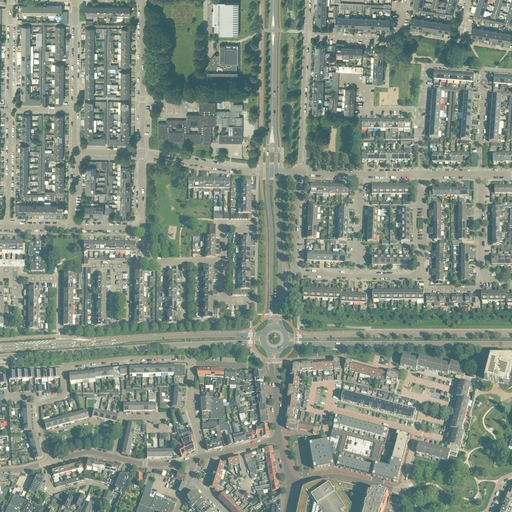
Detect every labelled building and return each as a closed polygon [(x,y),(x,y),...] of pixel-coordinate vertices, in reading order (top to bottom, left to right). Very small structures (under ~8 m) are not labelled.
[(484,10),(486,4),(478,1),(476,7),(484,10)] [(238,35),(238,3),(214,3),(214,11),(211,11),(211,33),(218,33),(218,35),(238,35)] [(454,13),(456,6),(447,4),(446,9),(439,8),(439,12),(445,13),(446,10),(453,12),(454,13)] [(482,17),(484,10),(476,7),(474,14),(475,14),(482,16),(481,16),(482,17)] [(417,28),(419,19),(412,18),(412,19),(411,26),(410,26),(410,27),(417,28)] [(430,30),(432,21),(425,20),(423,29),(430,30)] [(443,32),(445,23),(438,22),(437,31),(443,32)] [(452,24),(451,24),(445,23),(443,32),(450,33),(450,32),(451,25),(452,24)] [(477,38),(479,29),(472,28),(472,29),(471,35),(470,35),(470,36),(477,38)] [(511,34),(505,33),(503,42),(510,43),(510,42),(511,35),(511,34)] [(238,64),(238,45),(219,45),(219,55),(216,55),(215,54),(213,56),(211,59),(210,62),(209,64),(208,67),(208,71),(206,71),(206,72),(207,72),(207,74),(206,74),(237,74),(237,72),(236,72),(236,64),(238,64)] [(110,65),(110,60),(108,60),(108,69),(110,69),(118,69),(118,65),(110,65)] [(63,102),(63,95),(55,95),(54,105),(62,105),(62,102),(63,102)] [(201,143),(201,142),(203,142),(203,144),(211,144),(211,126),(216,126),(216,123),(217,123),(217,121),(221,121),(221,126),(229,126),(228,134),(221,134),(221,143),(242,143),(242,134),(241,134),(241,126),(242,126),(242,117),(239,117),(239,116),(237,116),(237,111),(242,111),(242,104),(233,104),(233,100),(230,99),(230,111),(216,111),(215,111),(215,102),(199,102),(199,113),(200,113),(200,115),(186,114),(186,120),(166,120),(166,123),(158,123),(157,139),(167,139),(167,138),(169,138),(169,140),(184,141),(184,140),(186,140),(186,142),(201,143)] [(29,139),(30,133),(22,133),(22,139),(25,139),(25,142),(31,142),(31,139),(29,139)] [(31,145),(36,145),(36,142),(31,142),(25,142),(25,145),(20,145),(20,151),(27,151),(27,145),(31,145)] [(410,155),(410,152),(407,152),(407,149),(404,149),(404,152),(404,161),(405,161),(405,162),(408,162),(408,161),(410,161),(410,160),(413,160),(413,155),(410,155)] [(62,162),(62,153),(54,153),(51,153),(45,153),(45,156),(48,156),(48,157),(49,157),(49,159),(50,159),(50,162),(62,162)] [(471,159),(471,154),(463,154),(463,163),(463,164),(466,164),(466,163),(469,163),(469,159),(471,159)] [(89,167),(89,162),(85,161),(84,169),(85,169),(85,172),(95,172),(95,167),(92,167),(89,167)] [(130,169),(130,166),(130,162),(120,162),(120,170),(132,170),(132,169),(130,169)] [(442,196),(442,185),(437,185),(437,189),(430,189),(430,198),(433,198),(433,196),(439,196),(439,199),(440,199),(442,199),(442,196)] [(451,196),(451,189),(445,189),(445,185),(442,185),(442,196),(451,196)] [(459,196),(459,185),(455,185),(454,188),(454,189),(451,189),(451,196),(451,199),(453,199),(454,198),(455,197),(455,196),(459,196)] [(462,185),(459,185),(459,196),(468,196),(468,189),(462,189),(462,185)] [(441,205),(439,205),(434,205),(434,211),(430,211),(430,214),(441,214),(441,205)] [(466,212),(466,206),(459,206),(459,214),(470,214),(470,212),(466,212)] [(129,218),(129,209),(120,209),(120,218),(129,218)] [(441,223),(441,214),(430,214),(430,219),(434,219),(434,223),(441,223)] [(470,214),(459,214),(457,214),(457,223),(459,223),(466,223),(466,217),(470,217),(470,214)] [(441,232),(441,223),(434,223),(434,229),(430,229),(430,232),(441,232)] [(466,229),(466,223),(459,223),(459,232),(470,232),(470,229),(466,229)] [(441,237),(441,232),(430,232),(430,235),(434,235),(434,241),(440,241),(440,244),(444,244),(444,237),(441,237)] [(470,235),(470,232),(459,232),(459,241),(451,241),(452,244),(462,244),(462,241),(466,241),(466,235),(470,235)] [(29,247),(29,252),(29,256),(30,256),(30,270),(31,272),(43,272),(44,270),(45,257),(46,257),(46,248),(45,248),(45,244),(41,244),(41,242),(40,240),(35,240),(34,242),(34,244),(30,244),(30,247),(29,247)] [(451,244),(444,244),(440,244),(440,247),(436,247),(436,253),(432,253),(432,256),(444,256),(444,251),(447,251),(447,247),(452,247),(451,244)] [(469,247),(462,247),(462,244),(452,244),(453,247),(458,247),(458,250),(462,250),(462,256),(473,256),(473,253),(469,253),(469,247)] [(444,264),(444,256),(432,256),(432,258),(436,258),(436,264),(444,264)] [(469,264),(469,260),(473,260),(473,258),(473,256),(462,256),(462,264),(469,264)] [(444,273),(444,264),(436,264),(436,270),(432,270),(432,273),(444,273)] [(469,270),(469,264),(462,264),(462,273),(473,273),(473,270),(469,270)] [(444,285),(444,273),(432,273),(432,276),(436,276),(436,282),(435,282),(435,285),(444,285)] [(473,276),(473,273),(462,273),(462,282),(469,282),(469,276),(473,276)] [(427,295),(427,300),(427,304),(434,304),(434,307),(440,307),(440,304),(440,298),(437,298),(437,295),(427,295)] [(440,295),(440,298),(440,304),(447,304),(447,307),(452,307),(452,304),(453,298),(450,298),(450,295),(440,295)] [(453,295),(453,298),(452,304),(460,304),(460,307),(465,307),(466,304),(466,298),(463,298),(463,295),(453,295)] [(466,295),(466,298),(466,304),(473,304),(473,307),(479,307),(479,298),(476,298),(476,295),(466,295)] [(0,319),(0,329),(3,329),(3,325),(3,322),(8,322),(8,320),(0,319)] [(418,364),(419,360),(403,356),(401,366),(413,369),(413,367),(417,368),(416,370),(418,366),(418,364)] [(433,371),(435,361),(420,357),(419,360),(418,364),(418,366),(421,366),(421,368),(433,371)] [(511,357),(491,357),(485,380),(507,386),(509,379),(511,378),(511,357)] [(352,363),(353,362),(347,360),(344,370),(350,371),(352,363)] [(312,363),(313,363),(313,361),(301,362),(301,363),(302,372),(313,371),(312,363)] [(450,369),(451,365),(435,361),(433,371),(444,374),(445,373),(448,374),(448,375),(449,371),(450,369)] [(451,362),(451,365),(450,369),(449,371),(453,372),(453,373),(465,377),(465,376),(475,379),(476,375),(466,373),(467,366),(451,362)] [(301,372),(302,372),(301,363),(298,364),(298,365),(292,365),(292,369),(290,369),(289,376),(292,376),(300,377),(301,372)] [(174,366),(174,374),(174,378),(176,378),(175,377),(185,377),(185,369),(179,369),(179,366),(174,366)] [(230,371),(230,386),(236,386),(237,379),(239,379),(239,371),(235,371),(233,371),(232,371),(230,371)] [(392,382),(395,371),(393,371),(393,373),(389,371),(388,373),(386,381),(392,382)] [(400,373),(395,371),(392,382),(397,384),(400,373)] [(457,397),(460,398),(464,399),(464,398),(467,399),(471,384),(461,382),(457,397)] [(343,396),(341,400),(347,402),(349,393),(350,393),(350,391),(344,389),(344,392),(343,391),(342,396),(343,396)] [(355,395),(353,403),(358,405),(361,394),(355,392),(355,395)] [(361,394),(358,405),(364,406),(367,395),(361,394)] [(367,395),(364,406),(369,408),(372,397),(367,395)] [(372,397),(369,408),(375,409),(378,398),(372,397)] [(223,399),(222,399),(218,399),(215,399),(206,399),(201,398),(202,420),(219,419),(219,423),(202,424),(202,427),(209,427),(219,427),(223,426),(223,423),(223,399)] [(378,398),(375,409),(380,411),(383,400),(378,398)] [(470,400),(467,399),(464,398),(464,399),(460,398),(455,413),(466,416),(470,400)] [(383,400),(380,411),(386,412),(389,401),(383,400)] [(389,401),(386,412),(391,414),(394,403),(389,401)] [(394,403),(391,414),(397,415),(400,404),(394,403)] [(400,404),(397,415),(402,417),(405,406),(400,404)] [(405,406),(402,417),(408,418),(411,407),(405,406)] [(411,407),(408,418),(413,420),(415,415),(417,411),(416,411),(416,409),(411,407)] [(87,410),(81,412),(83,420),(89,418),(87,410)] [(83,420),(81,412),(74,414),(76,421),(83,420)] [(462,432),(466,416),(455,413),(451,429),(454,430),(458,431),(462,432)] [(76,421),(74,414),(68,416),(70,423),(76,421)] [(70,423),(68,416),(62,417),(64,425),(70,423)] [(389,430),(336,416),(330,441),(310,444),(315,470),(337,466),(337,467),(338,467),(337,468),(373,477),(397,484),(410,436),(397,432),(397,433),(389,430)] [(59,426),(56,419),(50,421),(52,428),(59,426)] [(298,429),(299,421),(294,420),(287,419),(286,423),(288,423),(287,429),(291,430),(291,431),(298,433),(298,430),(298,429)] [(52,428),(50,421),(44,422),(46,430),(52,428)] [(233,444),(232,440),(229,428),(228,422),(223,423),(223,426),(219,427),(221,433),(227,431),(228,437),(226,438),(227,441),(228,446),(233,444)] [(245,442),(244,437),(243,434),(240,434),(237,422),(234,423),(236,428),(240,443),(245,442)] [(136,424),(135,424),(128,423),(127,429),(134,431),(136,424)] [(269,430),(269,424),(260,425),(260,427),(255,428),(255,429),(247,430),(247,433),(250,432),(256,431),(269,430)] [(221,447),(220,443),(219,438),(222,438),(221,433),(219,427),(209,427),(210,430),(216,428),(218,437),(215,438),(216,442),(213,443),(215,449),(221,447)] [(195,440),(190,428),(181,431),(180,428),(174,429),(175,433),(178,433),(182,442),(185,449),(184,450),(185,452),(187,451),(188,454),(195,451),(191,442),(195,440)] [(133,437),(134,431),(127,429),(125,435),(133,437)] [(270,434),(269,430),(256,431),(250,432),(251,435),(256,434),(256,435),(261,434),(261,438),(269,436),(270,434)] [(465,432),(462,432),(458,431),(454,430),(450,445),(460,448),(465,432)] [(37,439),(35,433),(28,435),(30,441),(37,439)] [(39,445),(37,439),(30,441),(31,447),(39,445)] [(210,444),(209,439),(205,440),(208,451),(215,449),(213,443),(210,444)] [(185,449),(182,442),(176,444),(178,450),(176,450),(178,454),(180,453),(182,457),(188,454),(187,451),(185,452),(184,450),(185,449)] [(419,443),(417,453),(429,457),(429,455),(433,456),(432,457),(435,447),(419,443)] [(41,451),(39,445),(31,447),(33,454),(41,451)] [(458,453),(435,447),(432,457),(432,458),(433,456),(436,457),(436,458),(448,462),(450,456),(456,457),(458,453)] [(42,458),(41,451),(33,454),(35,460),(42,458)] [(234,465),(232,457),(227,458),(227,460),(225,460),(226,464),(228,463),(229,466),(234,465)] [(87,464),(88,460),(85,459),(80,461),(80,460),(80,461),(79,460),(76,461),(76,462),(75,462),(77,470),(85,468),(84,464),(87,464)] [(226,464),(225,460),(222,461),(221,463),(217,462),(215,467),(223,469),(225,464),(226,464)] [(117,473),(120,467),(117,466),(118,465),(117,465),(117,464),(114,464),(114,465),(112,464),(110,472),(117,473)] [(59,475),(57,467),(56,467),(53,467),(53,468),(51,469),(53,477),(59,475)] [(277,474),(276,469),(268,470),(268,473),(260,474),(260,477),(261,477),(277,474)] [(186,475),(176,471),(174,478),(174,479),(176,479),(184,482),(186,475)] [(148,480),(150,475),(146,473),(141,485),(146,486),(148,480)] [(114,511),(129,474),(120,474),(116,484),(112,493),(109,500),(104,511),(114,511)] [(41,486),(46,476),(36,476),(25,499),(25,501),(32,505),(38,492),(42,493),(46,484),(44,487),(41,486)] [(15,482),(13,482),(11,488),(15,488),(20,477),(17,477),(15,482)] [(172,511),(177,501),(173,499),(165,496),(163,499),(162,499),(155,496),(154,499),(149,497),(150,494),(149,494),(154,482),(152,482),(148,480),(146,486),(144,492),(143,495),(139,505),(150,509),(156,511),(172,511)] [(278,485),(278,480),(269,481),(270,482),(270,484),(270,485),(266,486),(265,482),(259,483),(260,487),(255,488),(256,491),(257,491),(263,490),(263,488),(278,485)] [(185,484),(184,483),(179,481),(175,490),(181,493),(185,484)] [(337,482),(335,482),(331,482),(327,482),(326,482),(323,482),(319,483),(316,484),(313,485),(309,486),(306,488),(303,489),(301,496),(300,504),(298,511),(297,511),(350,511),(352,505),(341,489),(355,492),(356,486),(354,486),(350,485),(347,484),(343,483),(340,482),(337,482)] [(218,492),(217,490),(218,485),(211,483),(209,488),(213,489),(212,491),(216,495),(218,492)] [(109,500),(112,493),(107,490),(102,501),(105,502),(106,499),(109,500)] [(201,499),(194,492),(185,501),(184,504),(186,507),(188,505),(191,509),(193,507),(201,499),(201,500),(201,499)] [(224,492),(221,495),(218,492),(216,495),(218,498),(222,502),(228,496),(224,492)] [(383,509),(385,499),(387,500),(388,495),(380,492),(380,493),(377,492),(376,493),(372,492),(372,495),(370,494),(368,500),(367,499),(365,504),(367,504),(365,510),(364,509),(362,511),(383,511),(384,509),(383,509)] [(270,505),(280,499),(280,493),(276,496),(265,502),(268,507),(270,505)] [(19,511),(20,511),(25,501),(25,499),(14,494),(5,511),(19,511)] [(77,511),(80,511),(82,508),(80,507),(84,497),(82,496),(82,495),(80,494),(79,495),(79,494),(74,505),(79,508),(77,511)] [(47,510),(54,497),(49,495),(42,507),(47,510)] [(67,495),(62,506),(66,508),(64,510),(67,511),(69,511),(72,507),(69,506),(73,498),(72,498),(72,497),(70,496),(69,496),(67,495)] [(226,506),(231,500),(228,496),(222,502),(226,506)] [(511,501),(504,498),(502,503),(503,503),(502,505),(509,508),(511,503),(511,501)] [(196,510),(205,502),(205,501),(202,501),(201,500),(201,499),(193,507),(196,510)] [(279,511),(280,499),(270,505),(271,507),(272,507),(271,511),(279,511)] [(229,509),(235,504),(231,500),(226,506),(229,509)] [(28,511),(32,505),(25,501),(20,511),(28,511)] [(90,511),(93,505),(85,501),(82,508),(80,511),(90,511)] [(197,511),(201,511),(207,506),(205,504),(205,502),(196,510),(197,511)]
